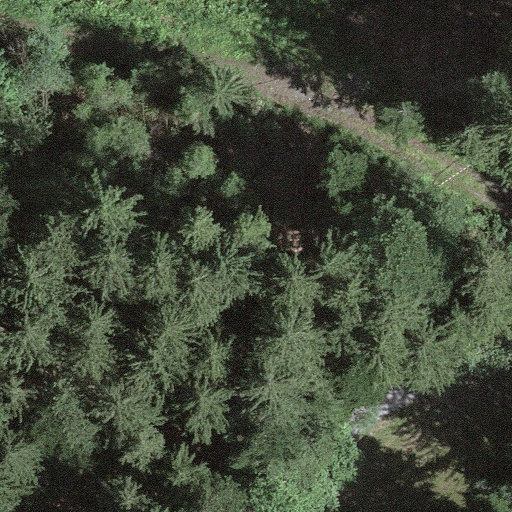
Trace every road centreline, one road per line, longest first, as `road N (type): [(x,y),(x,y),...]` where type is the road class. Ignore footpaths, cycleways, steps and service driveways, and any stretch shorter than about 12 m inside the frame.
road 1 (track): [(511,201),(302,77),(143,29),(0,1)]
road 2 (track): [(176,511),(511,311)]
